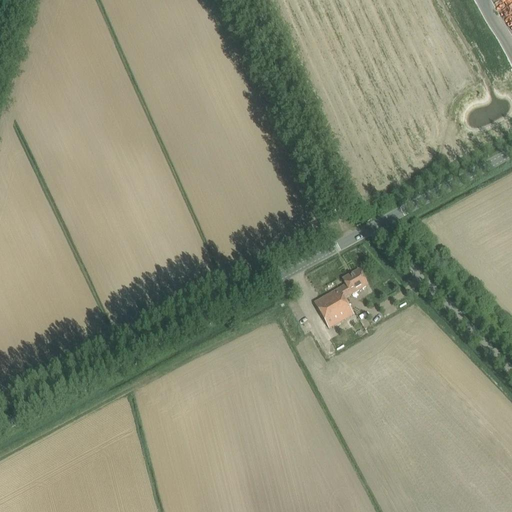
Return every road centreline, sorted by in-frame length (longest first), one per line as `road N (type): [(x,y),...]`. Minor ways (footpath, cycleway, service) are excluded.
road 1 (tertiary): [(0,425),(376,227)]
road 2 (track): [(243,0),(352,241)]
road 3 (unclassified): [(511,372),(376,227)]
road 4 (tertiary): [(376,227),(511,154)]
